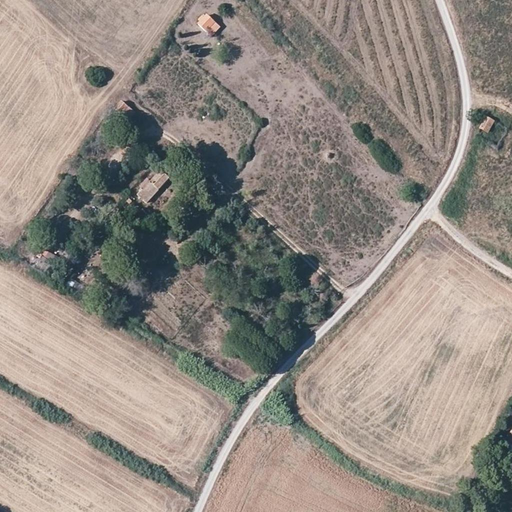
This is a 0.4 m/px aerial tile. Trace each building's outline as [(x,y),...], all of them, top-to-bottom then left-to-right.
[(212,37),(221,27),(206,12),(196,22),(212,37)] [(123,116),(130,108),(123,102),(116,111),(123,116)] [(481,128),(489,133),(496,121),(488,116),(481,128)] [(141,197),(147,204),(170,179),(163,173),(141,197)] [(416,216),(425,206),(413,194),(403,204),(416,216)]
